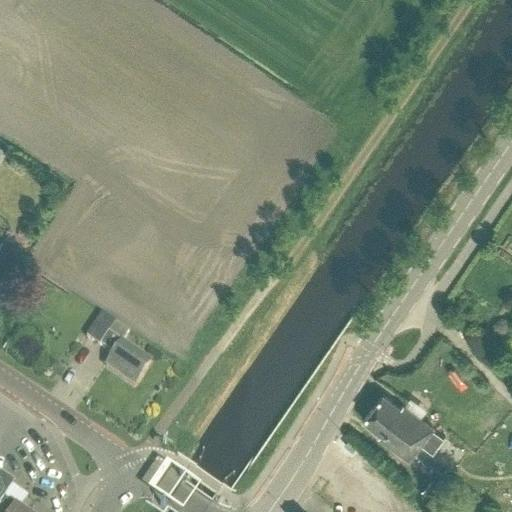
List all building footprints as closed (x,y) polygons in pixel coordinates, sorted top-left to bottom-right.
[(122,346),(127,338),(129,336),(101,318),(100,319),(85,341),(99,350),(99,349),(113,358),(105,369),(104,370),(134,390),(149,369),(151,366),(122,346)] [(401,406),(384,393),(364,419),(381,432),(379,435),(410,458),(421,443),(433,452),(444,437),(433,428),(434,426),(403,403),(401,406)] [(348,439),(344,444),(353,451),(357,447),(357,446),(348,439)] [(0,511),(15,511),(3,503),(13,488),(0,479),(0,511)] [(440,505),(449,494),(431,479),(421,491),(440,505)]
